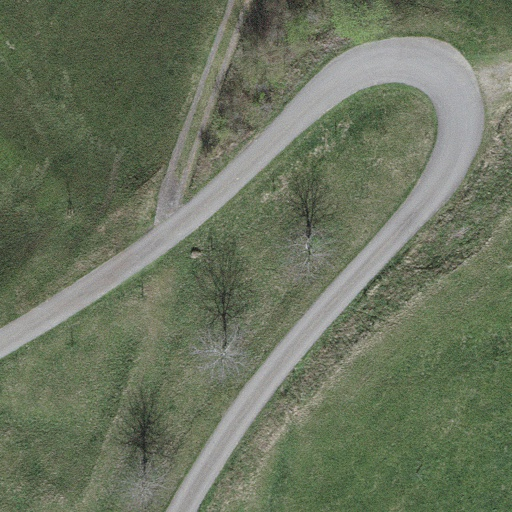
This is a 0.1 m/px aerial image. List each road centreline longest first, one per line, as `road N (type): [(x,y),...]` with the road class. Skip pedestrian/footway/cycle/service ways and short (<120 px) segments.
road 1 (track): [(0,337),(235,180),(342,78),(388,62),(438,77),(447,130),(434,186),(266,371),(174,511)]
road 2 (track): [(154,236),(232,0)]
